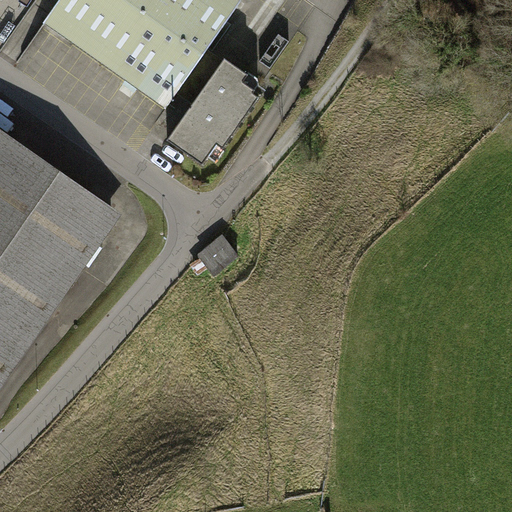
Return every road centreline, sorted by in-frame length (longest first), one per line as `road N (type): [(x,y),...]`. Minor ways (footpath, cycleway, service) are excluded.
road 1 (unclassified): [(0,454),(209,219),(0,73)]
road 2 (track): [(242,181),(275,154),(394,0)]
